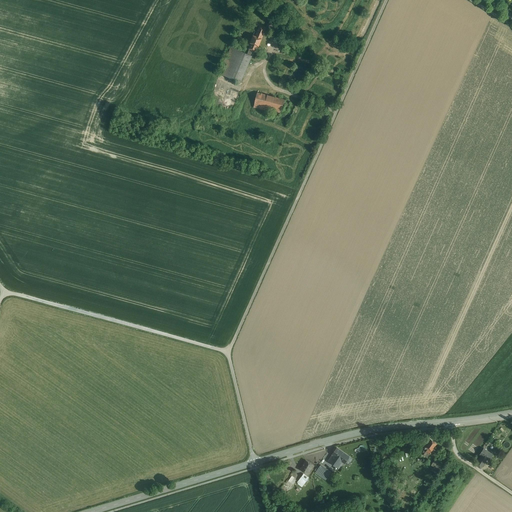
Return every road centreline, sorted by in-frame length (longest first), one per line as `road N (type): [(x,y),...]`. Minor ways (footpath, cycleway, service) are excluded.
road 1 (unclassified): [(386,0),(227,352),(254,462)]
road 2 (track): [(4,292),(227,352)]
road 3 (secondary): [(254,462),(338,437),(452,420)]
road 4 (secondary): [(92,511),(254,462)]
